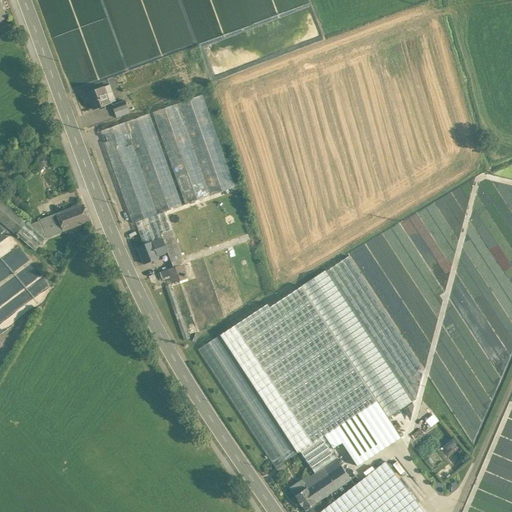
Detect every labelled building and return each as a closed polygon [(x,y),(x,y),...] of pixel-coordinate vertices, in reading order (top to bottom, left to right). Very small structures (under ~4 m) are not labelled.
[(103,86),(109,104),(116,101),(110,84),(103,86)] [(103,86),(87,92),(94,110),(109,104),(103,86)] [(202,95),(152,112),(187,204),(237,186),(202,95)] [(125,101),(112,105),(117,118),(130,113),(125,101)] [(149,113),(100,131),(134,222),(184,205),(149,113)] [(29,221),(0,196),(0,221),(16,235),(28,221),(29,221)] [(83,204),(56,214),(63,230),(90,220),(83,204)] [(56,214),(40,220),(47,237),(63,230),(56,214)] [(168,217),(154,222),(156,226),(170,222),(168,217)] [(40,220),(31,224),(28,221),(16,235),(35,251),(47,237),(40,220)] [(170,222),(156,226),(159,234),(160,233),(172,229),(170,222)] [(172,229),(160,233),(161,235),(162,238),(167,252),(171,262),(181,259),(172,229)] [(152,241),(138,247),(144,264),(159,258),(158,256),(167,252),(162,238),(152,242),(152,241)] [(413,401),(417,398),(424,372),(349,256),(327,270),(413,401)] [(183,264),(160,272),(163,280),(171,277),(173,283),(185,279),(187,278),(183,264)] [(413,401),(327,270),(302,286),(388,417),(413,401)] [(190,338),(171,284),(173,283),(171,277),(163,280),(184,340),(190,338)] [(298,285),(248,318),(279,366),(295,355),(297,354),(308,346),(310,345),(329,332),(298,285)] [(322,436),(245,320),(223,335),(299,451),(322,436)] [(400,440),(329,332),(310,345),(381,453),(400,440)] [(297,452),(220,335),(198,349),(275,467),(297,452)] [(379,454),(308,346),(297,354),(368,462),(379,454)] [(348,437),(295,355),(279,366),(334,449),(337,447),(336,446),(348,437)] [(451,454),(460,447),(453,437),(443,444),(451,454)] [(322,441),(313,447),(315,451),(324,445),(322,441)] [(363,458),(352,441),(345,445),(357,462),(363,458)] [(324,445),(315,451),(319,457),(328,450),(324,445)] [(315,451),(313,447),(302,454),(309,464),(319,457),(315,451)] [(337,459),(323,468),(327,474),(337,488),(350,479),(337,459)] [(323,468),(303,481),(307,487),(327,474),(323,468)] [(327,474),(307,487),(303,481),(302,480),(290,488),(295,496),(305,510),(337,488),(327,474)]
